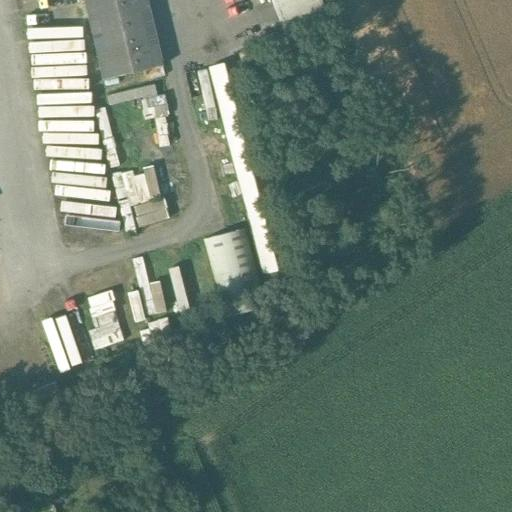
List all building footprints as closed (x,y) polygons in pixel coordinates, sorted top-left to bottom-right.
[(147,0),(84,0),(104,80),(163,66),(147,0)] [(318,0),(271,0),(287,40),(328,24),(318,0)] [(237,59),(209,67),(274,308),(302,300),(237,59)] [(157,83),(106,93),(108,103),(139,97),(143,118),(152,116),(158,146),(172,143),(163,93),(159,93),(157,83)] [(125,229),(167,220),(155,163),(137,167),(113,173),(125,229)] [(246,228),(204,240),(225,317),(266,305),(246,228)] [(142,255),(132,258),(146,315),(169,309),(162,278),(149,281),(142,255)] [(96,347),(122,340),(110,289),(83,296),(96,347)]
